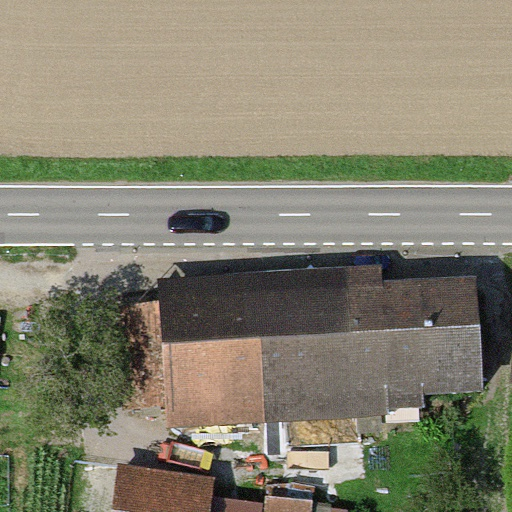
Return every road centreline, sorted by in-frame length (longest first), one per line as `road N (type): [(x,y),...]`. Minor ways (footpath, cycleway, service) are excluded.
road 1 (primary): [(511,215),(0,216)]
road 2 (track): [(176,216),(103,289),(0,288)]
